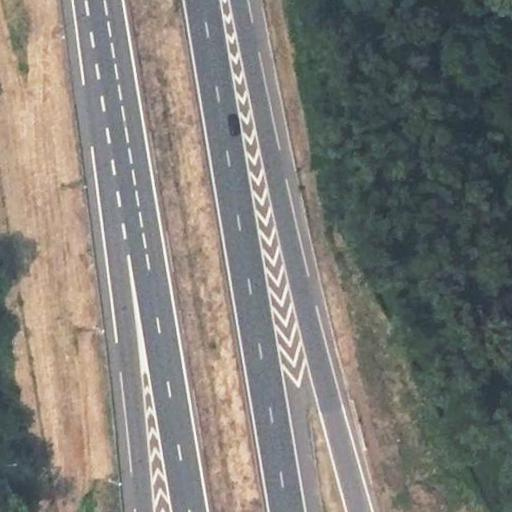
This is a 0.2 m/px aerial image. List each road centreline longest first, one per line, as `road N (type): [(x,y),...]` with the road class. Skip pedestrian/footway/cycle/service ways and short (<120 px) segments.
road 1 (motorway): [(362,511),(236,0)]
road 2 (motorway): [(102,0),(188,511)]
road 3 (motorway): [(286,511),(202,0)]
road 4 (motorway): [(97,0),(141,511)]
